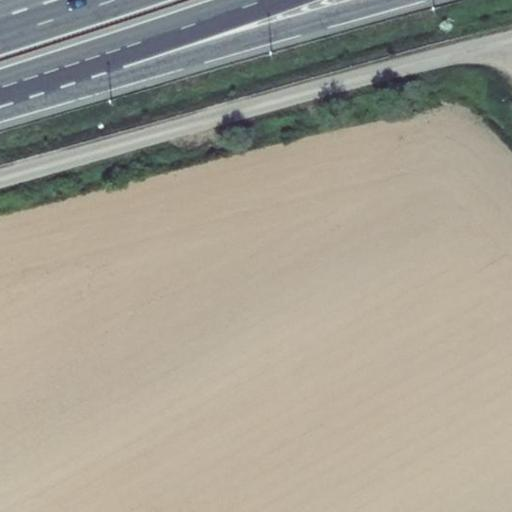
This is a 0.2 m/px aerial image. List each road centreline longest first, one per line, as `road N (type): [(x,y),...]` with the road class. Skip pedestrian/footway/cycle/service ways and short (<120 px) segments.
road 1 (trunk): [(128,48),(221,47),(390,0)]
road 2 (trunk): [(128,48),(264,0)]
road 3 (trunk): [(0,89),(128,48)]
